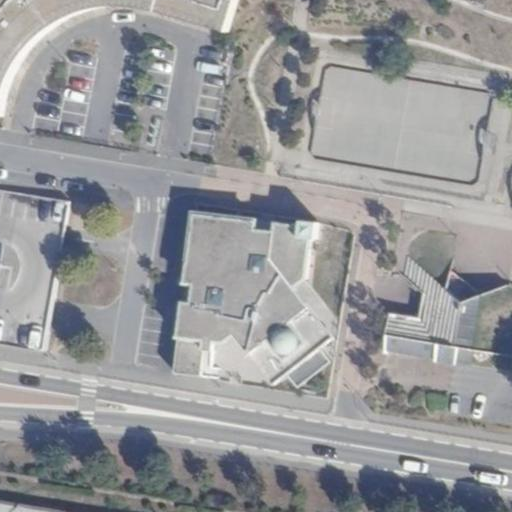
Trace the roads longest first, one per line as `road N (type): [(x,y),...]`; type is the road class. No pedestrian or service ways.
road 1 (residential): [(339,443),(372,236),(360,217),(0,153)]
road 2 (secondary): [(235,425),(0,377)]
road 3 (secondary): [(0,414),(235,425)]
road 4 (secondary): [(339,443),(511,472)]
